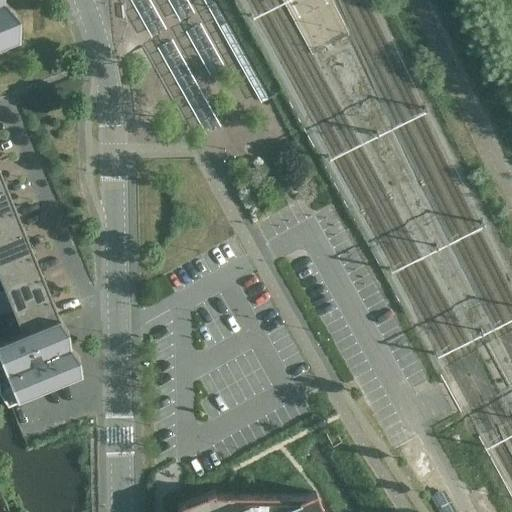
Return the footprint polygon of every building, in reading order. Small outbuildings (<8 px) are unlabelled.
[(0,0),(0,46),(19,38),(19,16),(3,0),(0,0)] [(268,98),(212,0),(203,0),(261,103),(268,98)] [(0,277),(22,332),(0,340),(0,392),(7,402),(81,372),(79,357),(70,344),(70,341),(68,341),(60,320),(61,319),(59,316),(0,170),(0,277)] [(250,448),(296,427),(286,405),(240,426),(250,448)] [(338,511),(334,511),(323,511),(315,491),(304,496),(215,495),(214,492),(180,506),(178,511),(338,511)]
